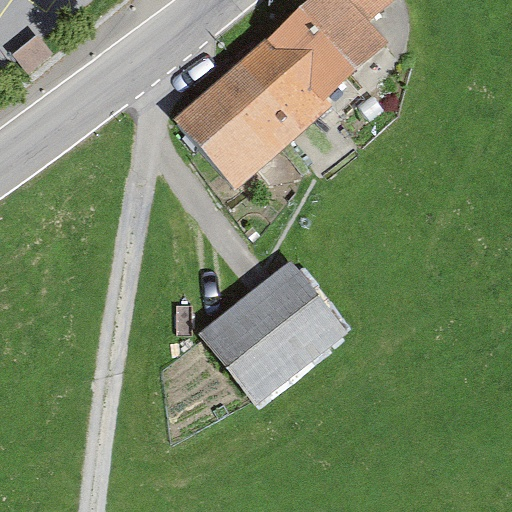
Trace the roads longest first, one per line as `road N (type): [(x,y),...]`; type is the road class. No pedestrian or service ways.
road 1 (track): [(94,511),(155,87),(140,63)]
road 2 (tertiary): [(220,0),(0,167)]
